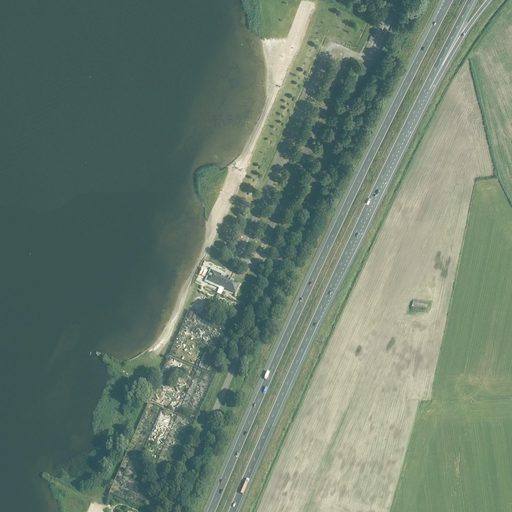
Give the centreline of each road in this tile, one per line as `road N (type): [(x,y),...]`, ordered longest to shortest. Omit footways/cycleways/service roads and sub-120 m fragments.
road 1 (motorway): [(448,0),(291,315),(208,511)]
road 2 (motorway): [(233,511),(426,88)]
